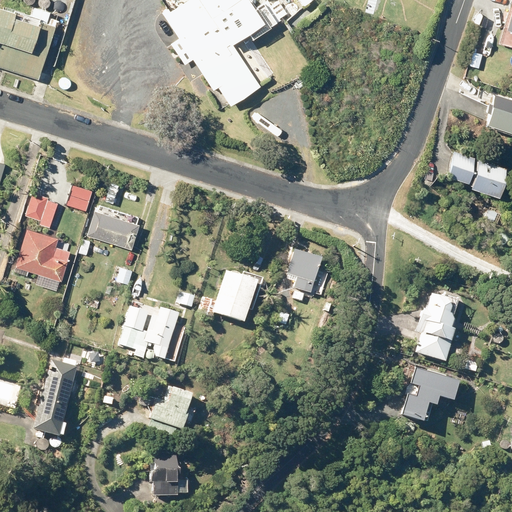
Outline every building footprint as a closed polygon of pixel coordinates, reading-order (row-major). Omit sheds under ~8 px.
[(185,0),(169,11),(167,7),(161,11),(178,37),(171,42),(184,63),(192,57),(212,88),(217,85),(229,103),(258,84),(230,41),(236,38),(239,42),(250,35),(246,30),(260,21),(264,28),(279,18),(267,0),(265,0),(253,8),(247,0),(185,0)] [(0,65),(37,77),(54,19),(65,22),(66,16),(56,13),(54,17),(46,15),(48,9),(33,4),(30,12),(12,7),(12,8),(0,4),(0,65)] [(501,23),(488,20),(480,51),(492,54),(501,23)] [(69,91),(71,78),(60,76),(58,89),(69,91)] [(485,109),(490,110),(487,121),(511,129),(511,97),(495,92),(492,102),(488,101),(485,109)] [(446,173),(464,179),(472,154),(454,148),(446,173)] [(476,156),(468,183),(495,191),(503,164),(476,156)] [(93,189),(72,183),(65,205),(86,211),(93,189)] [(22,212),(18,224),(37,229),(47,196),(32,192),(25,213),(22,212)] [(94,209),(86,233),(130,247),(137,223),(94,209)] [(56,238),(57,237),(25,227),(12,270),(25,274),(27,269),(59,279),(69,249),(67,249),(69,242),(56,238)] [(90,241),(82,239),(78,254),(87,256),(90,241)] [(276,246),(270,241),(259,254),(264,259),(276,246)] [(296,277),(293,287),(310,293),(321,258),(293,249),(286,274),(296,277)] [(120,266),(115,280),(127,283),(131,269),(120,266)] [(201,296),(196,312),(212,316),(213,313),(243,322),(247,309),(251,310),(262,277),(242,271),(241,275),(224,270),(215,300),(201,296)] [(301,297),(292,291),(286,301),(294,306),(301,297)] [(195,296),(177,292),(174,304),(191,308),(195,296)] [(451,315),(456,298),(445,295),(444,298),(430,294),(426,309),(421,308),(414,332),(419,333),(414,352),(445,361),(454,328),(452,327),(454,320),(451,315)] [(147,329),(152,331),(148,342),(167,348),(175,320),(157,315),(156,319),(153,318),(151,322),(149,321),(147,329)] [(124,325),(118,344),(132,348),(133,344),(145,348),(150,333),(124,325)] [(505,335),(494,332),(491,343),(502,346),(505,335)] [(31,429),(57,436),(57,434),(61,435),(64,423),(60,422),(69,391),(73,392),(76,382),(71,380),(75,367),(79,369),(86,344),(68,339),(61,362),(50,359),(42,389),(38,388),(34,403),(38,404),(31,429)] [(464,368),(474,371),(477,363),(467,360),(464,368)] [(401,384),(406,385),(403,394),(405,395),(400,414),(426,422),(430,404),(434,405),(437,396),(451,400),(457,381),(443,377),(444,375),(426,370),(426,371),(414,368),(415,364),(406,362),(403,372),(404,373),(401,384)] [(150,419),(147,429),(172,437),(175,427),(181,429),(188,410),(185,409),(190,393),(183,391),(183,392),(177,391),(178,389),(167,386),(162,401),(154,398),(148,418),(150,419)] [(14,445),(10,458),(24,462),(28,449),(14,445)] [(153,464),(149,464),(149,482),(152,482),(152,496),(176,495),(176,494),(185,493),(185,481),(177,481),(177,468),(174,468),(174,453),(153,453),(153,464)]
